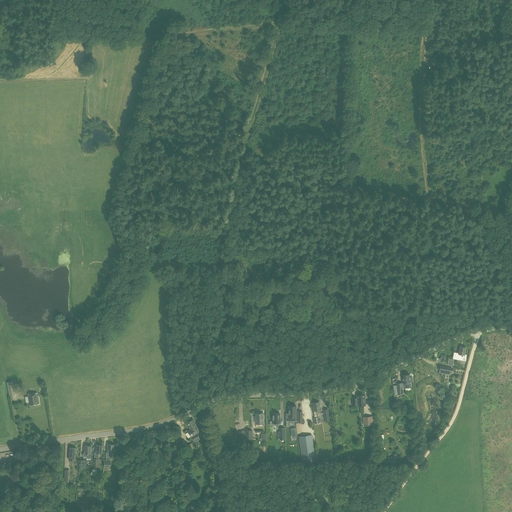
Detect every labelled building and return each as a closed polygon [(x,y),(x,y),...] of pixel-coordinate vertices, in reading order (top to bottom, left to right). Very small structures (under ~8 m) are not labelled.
[(460,346),(459,354),(454,353),(453,358),(458,359),(458,361),(461,361),(462,360),(465,361),(466,355),(465,355),(466,348),(460,346)] [(439,373),(451,376),(452,368),(440,366),(439,373)] [(403,383),(404,388),(411,388),(410,383),(413,382),(413,377),(410,377),(410,374),(402,375),(403,383)] [(28,394),(30,405),(39,404),(38,393),(28,394)] [(357,398),(352,398),(353,405),(365,405),(365,394),(357,395),(357,398)] [(319,402),(313,403),(314,414),(321,413),(319,402)] [(296,417),(296,406),(288,406),(288,413),(286,413),(286,421),(296,421),(296,417)] [(263,413),(255,413),(255,423),(263,423),(263,413)] [(272,421),(270,421),(270,425),(280,425),(280,413),(272,413),(272,421)] [(357,416),(358,426),(374,425),(374,415),(357,416)] [(197,434),(200,432),(193,420),(186,423),(190,430),(188,431),(194,442),(200,438),(197,434)] [(298,436),(302,463),(316,462),(312,435),(298,436)] [(94,456),(95,456),(95,457),(98,457),(98,456),(99,456),(99,454),(100,454),(100,453),(102,453),(103,445),(96,445),(96,453),(94,453),(94,456)] [(106,457),(106,460),(104,460),(104,467),(110,467),(110,460),(110,457),(110,452),(114,452),(114,445),(108,445),(108,452),(106,452),(106,455),(106,457)] [(91,454),(91,446),(85,446),(84,454),(83,454),(83,456),(83,459),(80,459),(79,467),(86,467),(86,459),(91,459),(91,457),(91,454)] [(88,502),(83,501),(77,501),(76,510),(82,510),(87,511),(88,502)]
